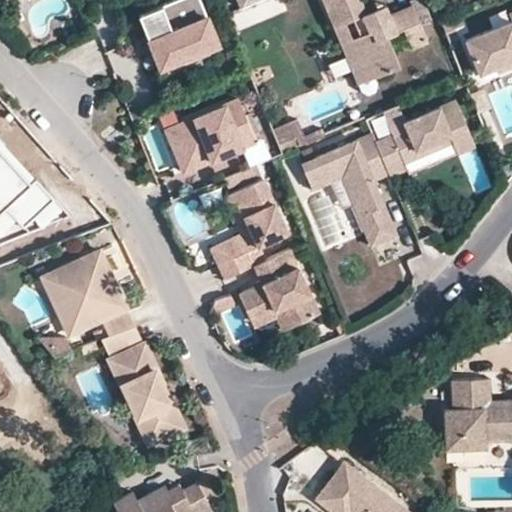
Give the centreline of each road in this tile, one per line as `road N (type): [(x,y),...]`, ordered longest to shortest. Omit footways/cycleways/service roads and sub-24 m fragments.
road 1 (residential): [(232,406),(131,204),(0,54)]
road 2 (residential): [(232,406),(385,337),(466,263),(511,204)]
